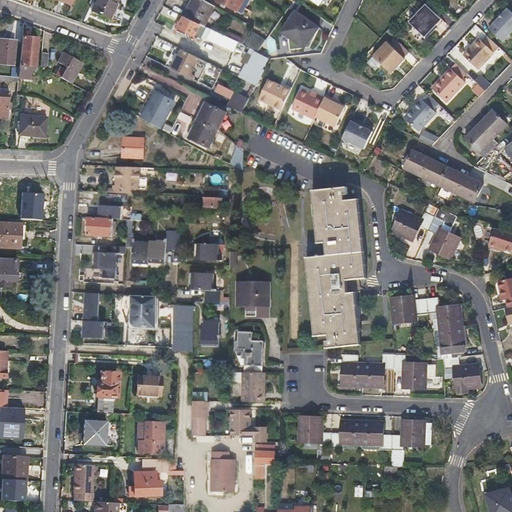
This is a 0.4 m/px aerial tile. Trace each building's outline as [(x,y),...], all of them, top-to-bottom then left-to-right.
[(97,0),(92,11),(110,19),(117,0),(97,0)] [(202,0),(193,0),(185,16),(189,18),(202,24),(205,26),(214,6),(202,0)] [(218,0),(237,10),(241,2),(246,5),(249,0),(218,0)] [(430,0),(411,20),(427,36),(428,35),(438,25),(444,18),(440,14),(445,9),(436,0),(430,0)] [(511,33),(511,12),(508,9),(490,30),(504,43),(511,33)] [(314,23),(296,11),(282,32),(289,37),(291,50),(301,48),(300,42),(314,40),(320,27),(314,23)] [(189,18),(185,16),(179,29),(195,37),(198,33),(202,24),(189,18)] [(202,24),(198,33),(209,38),(212,30),(205,26),(202,24)] [(438,25),(428,35),(429,36),(439,26),(438,25)] [(248,47),(259,30),(256,28),(244,45),(248,47)] [(212,30),(209,38),(234,51),(238,42),(212,30)] [(259,30),(248,47),(258,52),(269,36),(259,30)] [(23,36),(19,78),(30,80),(31,67),(36,68),(39,38),(23,36)] [(479,70),(500,48),(489,38),(484,43),(480,40),(465,57),(479,70)] [(389,40),(375,55),(393,72),(407,57),(406,57),(411,51),(398,39),(393,44),(389,40)] [(0,40),(0,43),(0,62),(14,64),(16,42),(0,40)] [(209,63),(183,50),(173,69),(199,82),(209,63)] [(56,74),(71,83),(82,63),(64,52),(58,61),(68,67),(66,70),(60,67),(56,74)] [(256,52),(242,79),(244,80),(257,86),(258,84),(265,71),(264,70),(269,59),(256,52)] [(49,54),(42,53),(41,66),(48,69),(49,54)] [(458,65),(455,63),(432,87),(447,102),(466,82),(462,79),(467,74),(458,65)] [(0,80),(18,82),(18,77),(0,75),(0,117),(6,118),(9,92),(0,91),(0,80)] [(482,75),(476,81),(479,84),(486,91),(492,85),(482,75)] [(269,77),(260,97),(283,107),(286,99),(292,88),(269,77)] [(187,94),(189,88),(170,80),(167,87),(187,94)] [(486,91),(479,84),(474,89),(481,96),(486,91)] [(229,107),(243,114),(250,99),(219,85),(216,92),(232,100),(229,107)] [(316,115),(324,98),(316,94),(316,96),(310,93),(301,89),(292,109),(314,120),(316,117),(316,115)] [(155,91),(140,117),(161,129),(176,103),(155,91)] [(430,94),(429,93),(424,99),(423,98),(411,111),(407,119),(420,131),(438,112),(435,110),(440,104),(430,94)] [(333,99),(325,95),(324,98),(316,115),(316,117),(336,126),(345,107),(332,101),(333,99)] [(182,96),(177,106),(182,109),(186,99),(182,96)] [(199,120),(218,130),(226,113),(206,103),(199,120)] [(493,111),(480,124),(494,138),(508,125),(493,111)] [(22,115),(20,134),(45,137),(47,117),(22,115)] [(209,147),(218,130),(199,120),(190,138),(209,147)] [(372,133),(350,123),(346,131),(342,140),(364,150),(372,133)] [(494,138),(480,124),(466,138),(480,152),(494,138)] [(419,139),(433,146),(438,137),(424,130),(419,139)] [(119,134),(118,156),(138,157),(139,135),(119,134)] [(232,164),(244,169),(244,152),(237,146),(232,164)] [(405,168),(422,176),(431,159),(424,155),(414,151),(405,168)] [(422,176),(440,185),(449,168),(431,159),(422,176)] [(139,168),(116,167),(115,188),(118,188),(119,193),(131,194),(131,188),(138,189),(139,168)] [(449,168),(440,185),(442,186),(452,191),(458,193),(461,186),(466,176),(449,168)] [(461,186),(458,193),(475,202),(483,184),(466,176),(461,186)] [(452,191),(442,186),(438,194),(448,199),(452,191)] [(346,188),(314,193),(320,246),(327,245),(329,259),(311,260),(323,336),(334,334),(334,340),(331,340),(332,348),(365,342),(357,293),(352,294),(350,282),(368,279),(356,200),(345,202),(344,196),(348,195),(346,188)] [(222,198),(205,197),(205,207),(222,207),(222,198)] [(122,206),(100,205),(99,218),(114,218),(121,219),(122,213),(122,206)] [(452,214),(438,207),(432,219),(425,215),(424,218),(402,208),(392,230),(413,240),(419,228),(434,235),(429,247),(450,258),(461,236),(445,229),(452,214)] [(114,218),(99,218),(88,217),(88,234),(113,236),(114,218)] [(0,246),(20,248),(22,224),(0,222),(0,246)] [(511,248),(511,234),(492,229),(487,247),(495,250),(495,249),(511,253),(511,248)] [(123,244),(110,244),(109,252),(96,251),(95,267),(117,269),(117,262),(119,262),(119,252),(122,252),(123,247),(131,248),(130,262),(147,263),(147,262),(163,263),(164,247),(177,247),(178,235),(164,234),(164,240),(154,240),(154,241),(148,240),(148,242),(142,242),(142,241),(131,240),(131,235),(123,235),(123,239),(123,244)] [(218,244),(196,244),(196,261),(219,262),(219,255),(218,255),(218,244)] [(0,287),(11,288),(11,282),(17,282),(17,279),(22,279),(23,272),(18,272),(18,262),(0,260),(0,287)] [(214,275),(192,274),(191,291),(205,291),(205,305),(218,305),(218,292),(215,291),(215,281),(213,281),(214,275)] [(508,308),(511,306),(511,279),(497,283),(502,302),(507,301),(508,308)] [(245,314),(255,313),(255,304),(269,303),(268,280),(236,281),(236,304),(244,304),(245,314)] [(98,294),(85,293),(82,337),(102,339),(103,326),(104,326),(104,322),(97,321),(98,294)] [(415,294),(392,297),(395,324),(418,322),(416,309),(436,307),(441,346),(443,346),(445,357),(438,358),(439,369),(449,369),(453,391),(480,387),(476,364),(454,367),(452,356),(467,354),(465,343),(468,343),(470,340),(466,322),(462,322),(459,302),(435,304),(434,295),(415,297),(415,294)] [(150,297),(132,296),(131,325),(153,325),(153,308),(150,308),(150,297)] [(255,313),(269,313),(269,303),(255,304),(255,313)] [(193,305),(167,304),(167,308),(175,309),(175,351),(193,354),(193,305)] [(511,306),(508,308),(503,310),(507,325),(511,323),(511,306)] [(217,344),(217,323),(211,322),(211,321),(201,321),(200,344),(217,344)] [(243,372),(263,372),(263,340),(252,340),(252,332),(236,331),(236,349),(244,364),(243,372)] [(158,332),(158,342),(168,342),(168,332),(158,332)] [(0,377),(6,378),(8,352),(0,351),(0,377)] [(403,351),(381,351),(381,362),(356,362),(356,351),(341,351),(341,362),(342,362),(342,382),(381,382),(381,367),(403,367),(402,382),(423,382),(423,362),(403,362),(403,351)] [(96,413),(116,413),(119,373),(100,372),(100,383),(97,383),(96,396),(97,396),(96,413)] [(241,372),(231,372),(231,382),(241,382),(241,372)] [(241,382),(241,403),(264,403),(264,372),(263,372),(243,372),(241,372),(241,382)] [(161,377),(137,377),(137,396),(161,396),(161,377)] [(191,394),(191,402),(202,403),(202,395),(191,394)] [(191,418),(203,418),(206,418),(206,403),(202,403),(191,402),(191,418)] [(230,435),(249,435),(249,409),(230,409),(230,435)] [(191,435),(203,435),(203,418),(191,418),(191,435)] [(380,420),(341,420),(341,431),(320,431),(321,420),(301,420),(301,440),(320,441),(320,446),(341,446),(341,441),(380,441),(380,449),(403,450),(403,441),(423,441),(424,421),(403,420),(403,435),(380,434),(380,420)] [(107,422),(84,421),(82,446),(106,447),(107,422)] [(165,425),(145,424),(144,441),(138,441),(137,453),(163,455),(165,425)] [(228,452),(212,452),(212,475),(215,475),(215,491),(234,490),(234,458),(228,458),(228,452)] [(275,452),(254,452),(253,465),(267,465),(268,461),(275,461),(275,452)] [(3,474),(27,476),(28,458),(3,457),(3,474)] [(397,477),(397,466),(383,466),(383,477),(397,477)] [(92,502),(93,467),(75,467),(75,479),(78,480),(78,484),(74,485),(74,495),(75,495),(75,501),(92,502)] [(135,497),(163,497),(162,480),(159,480),(158,471),(135,471),(135,497)] [(363,497),(364,486),(355,485),(354,496),(363,497)] [(414,490),(404,491),(404,498),(414,498),(414,490)] [(511,511),(511,497),(510,490),(488,496),(491,511),(511,511)] [(119,511),(120,504),(113,503),(95,502),(94,511),(119,511)]
